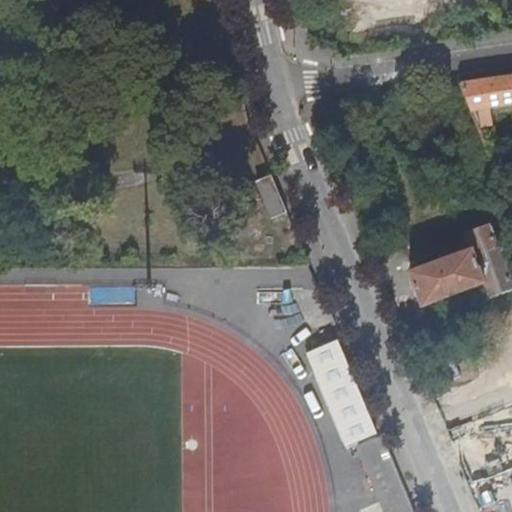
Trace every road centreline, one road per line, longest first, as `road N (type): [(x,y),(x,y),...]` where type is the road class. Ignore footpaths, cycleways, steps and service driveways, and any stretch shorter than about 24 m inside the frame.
road 1 (tertiary): [(272,88),(446,511)]
road 2 (unclassified): [(511,55),(272,88)]
